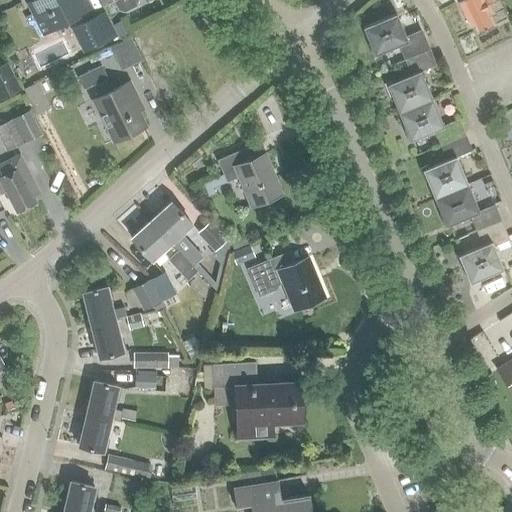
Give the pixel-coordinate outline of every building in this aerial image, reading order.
[(33,0),(28,3),(44,34),(91,10),(86,0),(33,0)] [(101,0),(104,5),(112,0),(118,10),(124,11),(136,5),(137,0),(101,0)] [(462,0),(458,2),(469,25),(474,23),(478,32),(492,25),(487,16),(491,14),(486,4),(493,0),(462,0)] [(112,25),(104,10),(70,28),(83,53),(117,36),(112,25)] [(397,43),(402,57),(427,47),(421,33),(407,39),(395,13),(362,27),(373,53),(397,43)] [(122,20),(112,25),(117,36),(119,40),(129,35),(126,30),(127,30),(122,20)] [(385,83),(397,112),(431,97),(419,69),(433,63),(427,47),(402,57),(409,73),(385,83)] [(0,63),(0,98),(18,89),(12,78),(4,62),(0,63)] [(93,100),(114,140),(143,126),(130,100),(136,97),(128,82),(111,91),(106,79),(107,78),(101,65),(77,77),(83,89),(92,84),(99,97),(93,100)] [(433,129),(439,143),(463,134),(456,118),(442,124),(431,97),(397,112),(409,139),(433,129)] [(11,119),(0,124),(0,136),(4,134),(11,149),(23,143),(11,119)] [(421,169),(433,195),(466,182),(455,155),(469,149),(463,134),(439,143),(445,159),(421,169)] [(217,158),(223,172),(227,181),(239,176),(251,204),(280,192),(264,153),(252,158),(247,146),(217,158)] [(0,172),(1,176),(0,176),(0,192),(5,190),(16,212),(36,202),(33,196),(31,192),(37,189),(21,157),(19,154),(0,163),(0,172)] [(469,215),(474,228),(498,218),(492,204),(478,210),(466,182),(433,195),(445,225),(469,215)] [(151,220),(179,251),(191,265),(200,257),(188,243),(186,245),(178,236),(191,225),(171,202),(151,220)] [(498,218),(474,228),(481,244),(457,254),(469,282),(502,268),(491,240),(505,234),(498,218)] [(162,250),(170,259),(169,261),(183,277),(192,268),(190,266),(191,265),(179,251),(151,220),(131,238),(151,260),(162,250)] [(226,240),(209,221),(196,232),(213,251),(226,240)] [(230,251),(235,265),(255,257),(249,244),(230,251)] [(283,283),(293,308),(323,295),(307,256),(294,262),(289,250),(259,262),(259,263),(247,268),(258,296),(276,289),(278,285),(283,283)] [(179,301),(175,294),(164,272),(149,280),(161,303),(163,302),(165,307),(179,301)] [(143,311),(147,309),(148,312),(159,306),(148,284),(133,291),(143,311)] [(121,307),(111,310),(104,286),(82,293),(90,325),(113,319),(124,316),(121,307)] [(113,319),(90,325),(99,357),(122,351),(113,319)] [(194,336),(182,342),(191,358),(202,352),(194,336)] [(134,368),(168,368),(178,368),(178,355),(135,355),(134,368)] [(511,359),(497,370),(511,391),(511,359)] [(211,363),(213,390),(214,405),(235,403),(237,436),(272,434),(271,420),(301,419),(298,381),(256,383),(255,360),(211,363)] [(134,375),(134,389),(156,390),(156,376),(134,375)] [(94,380),(86,414),(109,420),(109,419),(119,421),(119,418),(135,421),(136,411),(122,408),(121,411),(112,409),(117,386),(94,380)] [(109,420),(86,414),(78,446),(101,451),(109,420)] [(108,468),(128,472),(150,477),(153,465),(111,456),(108,468)] [(279,497),(276,479),(233,486),(236,506),(250,504),(251,511),(310,511),(308,493),(279,497)] [(71,481),(63,511),(89,511),(88,511),(94,487),(71,481)]
